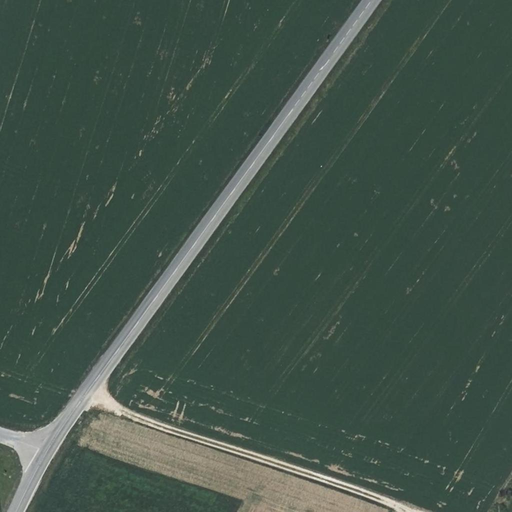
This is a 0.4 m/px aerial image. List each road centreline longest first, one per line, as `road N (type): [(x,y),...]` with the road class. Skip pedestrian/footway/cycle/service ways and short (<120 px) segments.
road 1 (tertiary): [(49,449),(379,0)]
road 2 (track): [(415,511),(82,401)]
